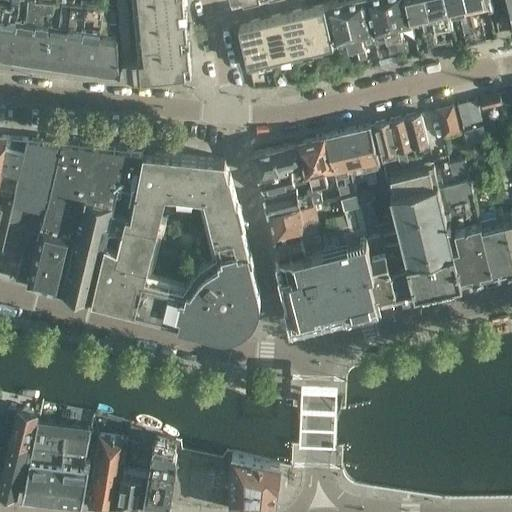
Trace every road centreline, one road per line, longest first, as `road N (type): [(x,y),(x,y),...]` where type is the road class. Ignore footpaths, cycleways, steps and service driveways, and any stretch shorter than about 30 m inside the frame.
road 1 (residential): [(0,291),(223,349),(288,353),(319,343)]
road 2 (residential): [(229,115),(300,115),(511,65)]
road 3 (residential): [(0,94),(229,115)]
road 4 (residential): [(319,343),(511,295)]
road 5 (residential): [(320,511),(319,343)]
